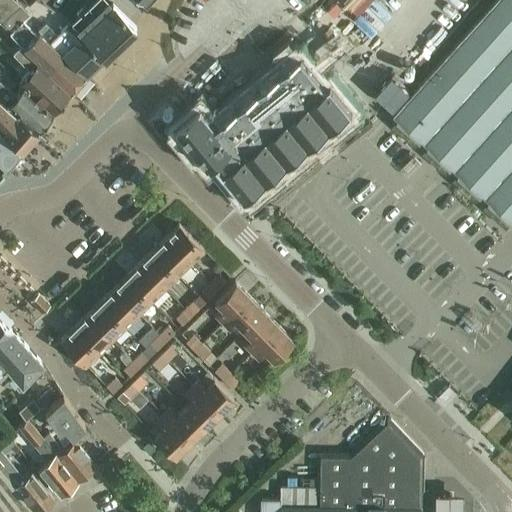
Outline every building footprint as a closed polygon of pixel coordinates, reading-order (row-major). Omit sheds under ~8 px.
[(46,38),(37,30),(35,33),(21,19),(27,12),(15,0),(0,0),(0,21),(21,44),(37,61),(70,91),(85,73),(49,41),(46,38)] [(107,0),(105,0),(76,28),(81,33),(82,34),(103,57),(121,39),(134,26),(135,27),(136,26),(129,20),(112,3),(111,4),(107,0)] [(364,6),(326,45),(374,94),(468,0),(375,0),(367,9),(364,6)] [(511,0),(494,0),(393,113),(511,219),(511,0)] [(81,33),(69,21),(56,34),(45,23),(37,30),(46,38),(49,41),(85,73),(86,72),(103,57),(82,34),(81,33)] [(22,85),(52,112),(70,91),(37,61),(21,44),(13,51),(30,69),(18,81),(22,85)] [(302,53),(217,123),(202,106),(203,106),(202,104),(178,123),(179,125),(190,137),(210,162),(209,162),(210,163),(217,158),(246,195),(354,108),(332,81),(327,84),(302,53)] [(1,83),(0,84),(0,97),(7,103),(37,130),(38,129),(41,126),(52,112),(22,85),(17,91),(14,94),(1,83)] [(0,97),(0,129),(20,150),(21,150),(38,130),(37,130),(0,97)] [(0,162),(5,168),(20,150),(0,129),(0,162)] [(203,248),(178,223),(165,236),(189,261),(203,248)] [(165,236),(152,249),(176,274),(189,261),(165,236)] [(176,274),(152,249),(139,262),(163,287),(176,274)] [(139,262),(125,274),(150,300),(163,287),(139,262)] [(210,282),(217,289),(226,280),(219,273),(210,282)] [(150,300),(125,274),(112,287),(137,313),(150,300)] [(249,295),(234,280),(214,300),(222,307),(214,314),(222,322),(249,295)] [(201,291),(208,298),(217,289),(210,282),(201,291)] [(112,287),(99,300),(124,325),(137,313),(112,287)] [(38,293),(30,300),(41,312),(49,304),(38,293)] [(249,295),(222,322),(229,329),(236,322),(243,329),(263,310),(249,295)] [(184,308),(190,315),(199,306),(193,299),(184,308)] [(124,325),(99,300),(86,313),(111,338),(124,325)] [(190,315),(184,308),(175,317),(181,324),(190,315)] [(263,310),(243,329),(250,336),(243,343),(250,351),(278,324),(263,310)] [(86,313),(73,326),(98,351),(111,338),(86,313)] [(16,333),(0,317),(0,386),(15,374),(21,380),(41,361),(16,333)] [(278,324),(250,351),(258,358),(265,351),(272,359),(292,339),(278,324)] [(165,340),(174,331),(167,325),(158,334),(165,340)] [(60,339),(85,364),(98,351),(73,326),(60,339)] [(194,349),(201,342),(192,333),(185,340),(194,349)] [(149,342),(156,349),(165,340),(158,334),(149,342)] [(194,349),(203,358),(210,351),(201,342),(194,349)] [(176,351),(169,344),(160,353),(167,360),(176,351)] [(132,360),(138,366),(147,357),(141,351),(132,360)] [(167,360),(160,353),(151,362),(158,369),(167,360)] [(138,366),(132,360),(123,369),(129,375),(138,366)] [(223,378),(230,371),(221,362),(214,369),(223,378)] [(223,378),(232,387),(238,380),(230,371),(223,378)] [(147,380),(140,373),(131,382),(138,389),(147,380)] [(105,386),(112,392),(121,383),(115,377),(105,386)] [(191,385),(218,412),(233,397),(213,377),(206,384),(199,377),(191,385)] [(138,389),(131,382),(122,391),(129,398),(138,389)] [(441,392),(437,396),(445,404),(457,392),(449,384),(441,392)] [(184,406),(203,426),(218,412),(191,385),(184,392),(191,399),(184,406)] [(86,426),(64,396),(45,410),(59,430),(65,426),(72,436),(86,426)] [(497,398),(483,410),(497,426),(511,414),(497,398)] [(162,413),(189,440),(203,426),(184,406),(177,413),(170,406),(162,413)] [(189,440),(162,413),(155,421),(162,428),(154,435),(166,447),(174,455),(189,440)] [(281,511),(430,511),(431,490),(423,490),(423,454),(388,417),(350,452),(319,452),(318,486),(281,485),(281,505),(282,505),(281,511)] [(78,480),(43,437),(27,418),(19,425),(48,460),(39,468),(60,494),(78,480)] [(49,432),(43,437),(78,480),(97,464),(76,439),(64,449),(49,432)] [(148,452),(153,447),(147,440),(141,445),(148,452)] [(35,507),(39,511),(54,499),(32,471),(23,478),(1,451),(0,451),(0,463),(5,470),(35,507)] [(0,508),(3,511),(28,511),(35,507),(5,470),(0,463),(0,508)] [(443,489),(436,489),(435,511),(462,511),(463,489),(443,489)]
